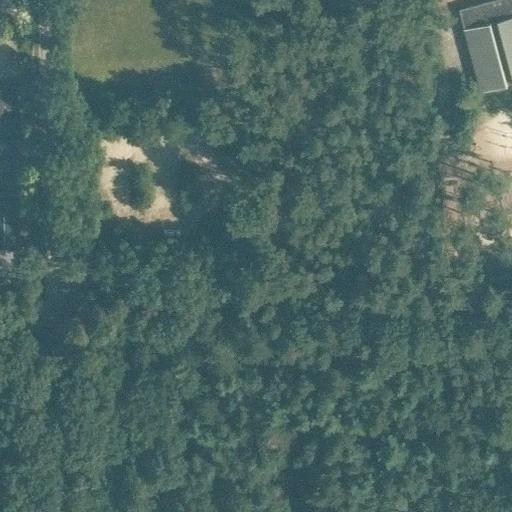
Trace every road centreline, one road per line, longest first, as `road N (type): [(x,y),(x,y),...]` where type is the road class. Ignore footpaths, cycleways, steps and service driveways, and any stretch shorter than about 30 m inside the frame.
road 1 (track): [(511,287),(303,289),(115,277),(92,282),(22,326),(0,318)]
road 2 (track): [(50,307),(40,0)]
road 3 (track): [(53,511),(50,307)]
